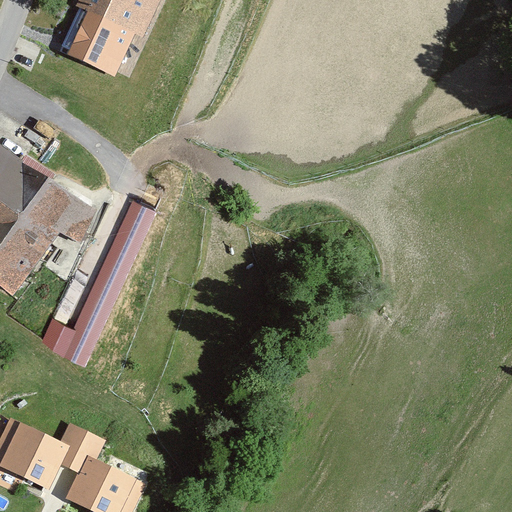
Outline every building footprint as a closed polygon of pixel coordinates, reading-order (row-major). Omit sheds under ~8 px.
[(160,0),(78,0),(76,5),(87,10),(67,54),(115,76),(135,33),(144,37),(160,0)] [(0,283),(14,294),(60,232),(80,243),(97,209),(0,143),(0,283)] [(157,208),(133,197),(73,325),(53,316),(41,338),(63,352),(85,363),(157,208)] [(60,441),(11,417),(0,439),(0,466),(49,490),(62,464),(71,446),(60,441)] [(69,423),(60,441),(71,446),(62,464),(78,472),(87,454),(96,459),(105,440),(69,423)] [(96,459),(87,454),(78,472),(66,498),(94,511),(131,511),(146,483),(96,459)]
